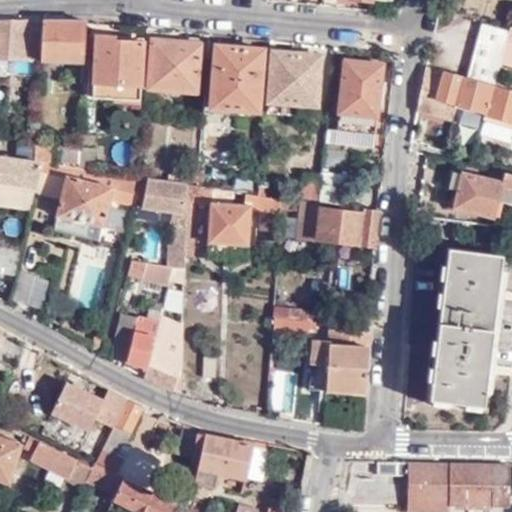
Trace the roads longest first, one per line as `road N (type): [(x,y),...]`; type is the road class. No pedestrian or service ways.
road 1 (residential): [(385,442),(397,143),(410,34)]
road 2 (residential): [(0,315),(182,412),(331,450)]
road 3 (residential): [(410,34),(127,3)]
road 4 (residential): [(127,3),(0,6)]
road 5 (residential): [(511,443),(385,442)]
